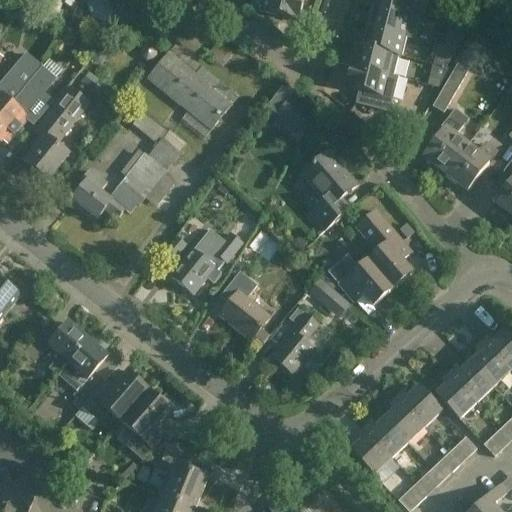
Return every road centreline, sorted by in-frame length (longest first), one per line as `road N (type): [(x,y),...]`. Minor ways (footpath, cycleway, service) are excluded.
road 1 (residential): [(278,435),(0,218)]
road 2 (residential): [(278,435),(479,278)]
road 3 (residential): [(479,278),(343,124)]
